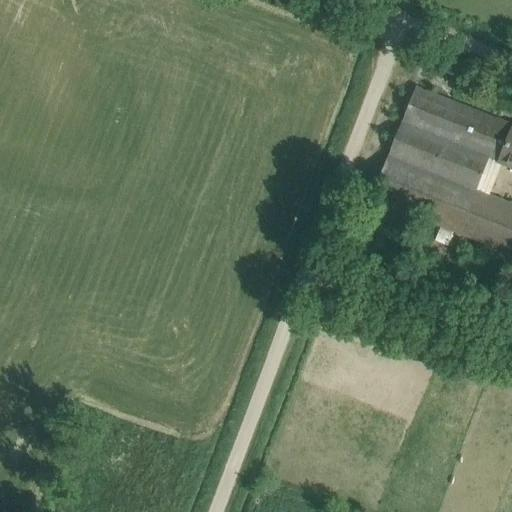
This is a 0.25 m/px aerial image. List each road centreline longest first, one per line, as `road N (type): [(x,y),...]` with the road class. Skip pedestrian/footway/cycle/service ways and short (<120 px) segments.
road 1 (unclassified): [(213,511),(396,26)]
road 2 (unclassified): [(511,71),(396,26)]
